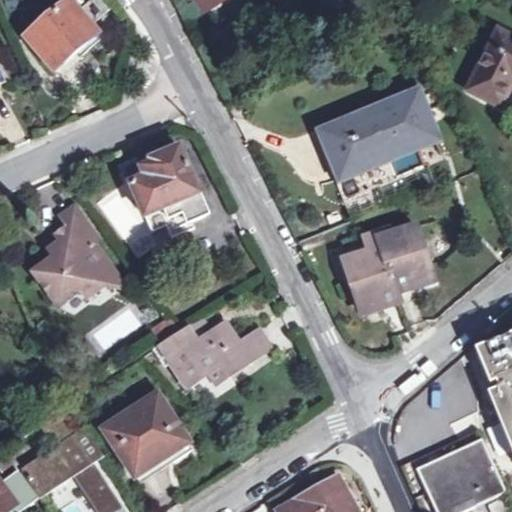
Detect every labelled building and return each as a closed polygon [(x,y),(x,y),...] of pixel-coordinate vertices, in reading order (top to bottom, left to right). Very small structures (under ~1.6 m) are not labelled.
[(194,0),(201,10),(216,0),(194,0)] [(97,33),(68,1),(30,37),(59,69),(97,33)] [(511,42),(496,34),(467,92),(499,109),(511,84),(511,42)] [(344,175),(429,141),(412,99),(319,136),(327,155),(335,153),(344,175)] [(176,218),(187,213),(191,223),(212,214),(195,181),(183,146),(128,170),(153,232),(177,222),(176,218)] [(112,156),(115,164),(129,159),(125,150),(112,156)] [(68,249),(56,257),(44,266),(42,279),(56,299),(67,301),(81,291),(85,292),(99,282),(108,283),(118,276),(96,245),(97,237),(76,208),(69,213),(63,218),(68,225),(57,235),(62,241),(68,249)] [(358,315),(397,302),(394,294),(431,281),(413,228),(375,241),(378,250),(340,263),(358,315)] [(68,249),(62,241),(51,250),(56,257),(68,249)] [(118,276),(108,283),(120,291),(126,286),(118,276)] [(250,360),(237,342),(225,325),(212,332),(202,318),(177,334),(168,321),(149,335),(157,347),(160,345),(191,392),(212,378),(210,374),(221,367),(229,375),(250,360)] [(237,342),(250,360),(270,346),(264,338),(258,328),(237,342)] [(498,391),(488,396),(503,432),(511,452),(511,337),(477,352),(492,387),(496,385),(498,391)] [(74,401),(93,389),(87,380),(68,392),(74,401)] [(157,393),(105,428),(137,476),(190,440),(157,393)] [(75,477),(99,511),(117,511),(125,507),(95,464),(75,435),(59,411),(39,424),(53,446),(17,470),(23,478),(39,502),(75,477)] [(105,456),(86,428),(75,435),(95,464),(105,456)] [(417,468),(435,511),(460,511),(505,493),(482,440),(417,468)] [(17,470),(6,454),(0,457),(0,473),(10,487),(23,478),(17,470)] [(357,511),(349,496),(339,479),(279,511),(357,511)] [(13,511),(19,507),(0,483),(0,511),(13,511)]
